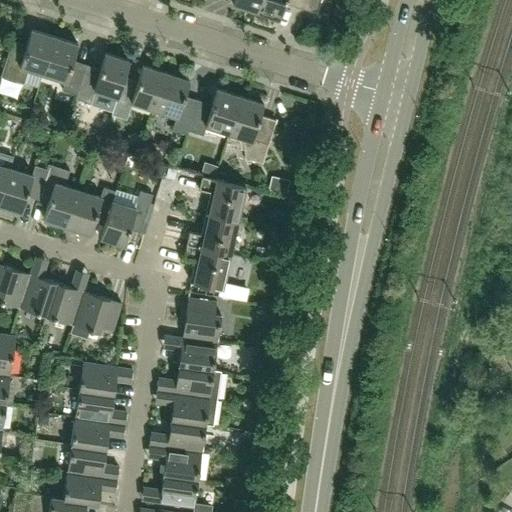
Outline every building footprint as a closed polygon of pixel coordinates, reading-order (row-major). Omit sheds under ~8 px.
[(256,11),(259,0),(233,0),(232,3),(256,11)] [(259,0),(256,11),(279,18),(284,2),(312,11),(315,12),(318,0),(259,0)] [(42,73),(54,37),(31,29),(26,44),(14,40),(8,62),(5,62),(1,76),(24,82),(28,69),(42,73)] [(76,95),(84,70),(71,66),(78,44),(54,37),(42,73),(65,80),(62,90),(76,95)] [(122,82),(129,60),(105,53),(98,74),(84,70),(76,95),(75,98),(90,103),(94,90),(117,97),(122,82)] [(154,109),(166,72),(142,65),(135,86),(122,82),(117,97),(111,114),(126,119),(131,102),(154,109)] [(187,134),(188,130),(196,105),(182,101),(189,80),(166,72),(154,109),(176,116),(172,129),(187,134)] [(228,132),(240,96),(217,88),(210,110),(196,105),(188,130),(203,135),(206,125),(228,132)] [(262,162),(275,120),(260,115),(264,103),(240,96),(228,132),(244,137),(245,159),(251,158),(262,162)] [(283,102),(281,112),(298,117),(301,107),(283,102)] [(204,161),(200,174),(213,178),(217,165),(204,161)] [(154,162),(152,169),(155,176),(161,178),(165,166),(154,162)] [(0,196),(9,167),(0,164),(0,196)] [(66,226),(78,189),(63,185),(68,170),(48,164),(46,169),(39,193),(50,197),(43,218),(66,226)] [(0,204),(21,211),(28,190),(39,193),(46,169),(34,165),(31,174),(9,167),(0,196),(0,204)] [(237,219),(245,185),(201,175),(198,189),(210,191),(205,212),(237,219)] [(271,175),(268,188),(286,192),(289,180),(271,175)] [(107,215),(111,200),(112,200),(115,191),(103,187),(100,196),(78,189),(66,226),(90,233),(96,212),(107,215)] [(142,226),(152,194),(140,190),(134,207),(112,200),(111,200),(107,215),(100,237),(124,244),(131,223),(142,226)] [(229,253),(237,219),(205,212),(200,233),(189,230),(186,244),(229,253)] [(222,286),(229,253),(186,244),(183,257),(194,259),(190,281),(222,288),(222,286)] [(153,255),(153,269),(177,268),(176,254),(153,255)] [(0,300),(19,307),(30,273),(0,263),(0,300)] [(45,315),(56,281),(30,273),(19,307),(45,315)] [(72,323),(77,305),(82,290),(56,281),(45,315),(72,323)] [(112,329),(121,302),(82,290),(77,305),(72,323),(69,333),(87,338),(89,329),(98,332),(101,325),(112,329)] [(216,342),(220,314),(213,313),(215,301),(187,297),(182,337),(216,342)] [(0,373),(9,375),(15,335),(0,333),(0,373)] [(158,337),(158,352),(178,352),(178,337),(158,337)] [(213,369),(216,342),(182,337),(178,364),(213,369)] [(229,365),(253,365),(253,349),(229,349),(229,365)] [(255,349),(253,360),(264,362),(265,362),(267,350),(266,350),(255,349)] [(130,382),(132,368),(82,361),(78,389),(113,394),(115,380),(130,382)] [(220,370),(213,369),(178,364),(174,392),(217,398),(220,370)] [(0,401),(6,402),(9,375),(0,373),(0,401)] [(111,409),(113,394),(78,389),(74,417),(124,424),(126,411),(111,409)] [(213,425),(217,398),(174,392),(170,419),(205,424),(213,425)] [(39,413),(37,423),(47,424),(48,414),(39,413)] [(122,436),(124,424),(74,417),(70,444),(105,449),(107,434),(122,436)] [(201,451),(205,424),(170,419),(166,446),(201,451)] [(30,438),(45,441),(47,430),(33,427),(30,438)] [(103,463),(105,449),(70,444),(67,471),(116,478),(118,466),(103,463)] [(197,478),(201,451),(166,446),(163,474),(197,478)] [(114,491),(116,478),(67,471),(63,498),(63,499),(86,502),(97,504),(100,489),(114,491)] [(193,506),(197,478),(163,474),(159,502),(193,506)] [(19,481),(18,489),(28,490),(29,482),(19,481)] [(41,511),(42,497),(11,496),(10,511),(41,511)] [(84,511),(86,502),(63,499),(63,498),(51,496),(48,511),(84,511)]
